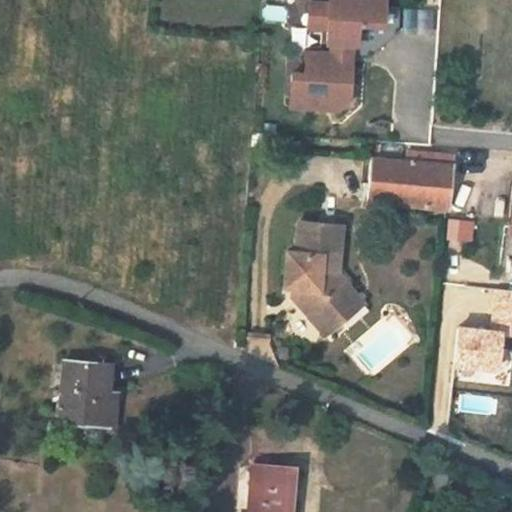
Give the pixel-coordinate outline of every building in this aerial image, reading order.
[(282,21),(283,6),(266,5),(265,19),(282,21)] [(298,88),(297,121),(344,124),(355,114),(357,70),(376,71),(403,45),(404,21),(389,20),(390,10),(335,8),(334,17),(314,16),(313,41),(333,43),(332,57),(337,58),(337,68),(312,66),(311,89),(298,88)] [(288,46),(302,47),(304,28),(289,27),(288,46)] [(367,217),(460,223),(461,170),(417,167),(416,179),(379,177),(377,204),(368,204),(367,217)] [(362,174),(296,168),(294,199),(360,204),(362,174)] [(345,286),(346,239),(304,238),(303,269),(292,268),(291,304),(309,304),(316,313),(307,322),(333,350),(351,334),(346,328),(366,310),(345,286)] [(511,290),(492,288),(489,330),(500,331),(501,335),(511,336),(511,290)] [(372,317),(366,310),(346,328),(351,334),(372,317)] [(489,330),(453,325),(449,370),(496,374),(500,331),(489,330)] [(268,359),(273,339),(248,332),(242,351),(268,359)] [(119,443),(122,413),(112,411),(116,382),(70,378),(65,437),(119,443)] [(290,511),(290,477),(253,476),(253,511),(290,511)]
